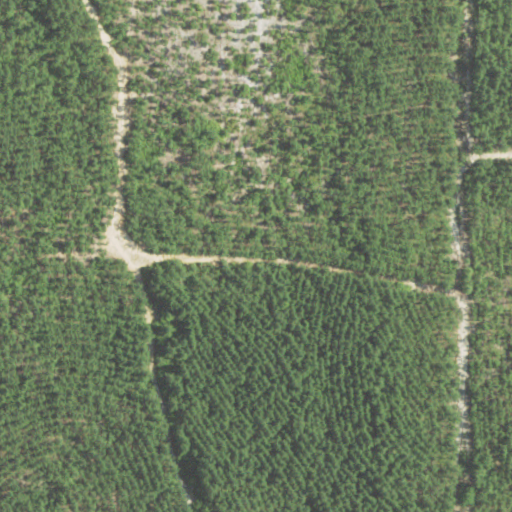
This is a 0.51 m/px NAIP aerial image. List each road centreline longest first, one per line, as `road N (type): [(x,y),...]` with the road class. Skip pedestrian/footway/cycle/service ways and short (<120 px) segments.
road 1 (track): [(511,300),(127,255),(0,262)]
road 2 (track): [(127,255),(127,134),(152,44),(152,0)]
